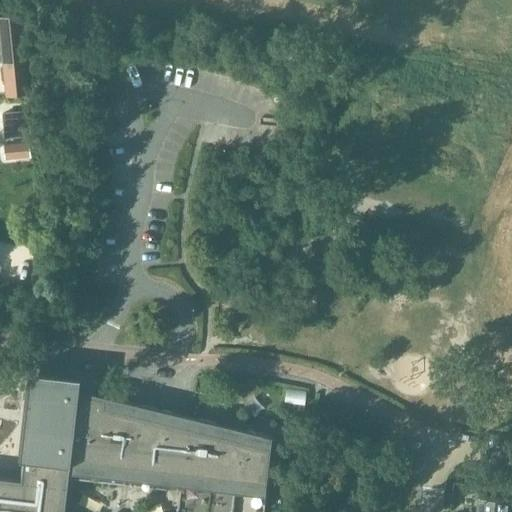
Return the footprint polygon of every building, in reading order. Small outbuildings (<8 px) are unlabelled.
[(22,53),(1,55),(5,96),(26,93),(22,53)] [(4,114),(6,138),(28,136),(26,112),(4,114)] [(3,144),(4,158),(29,156),(28,142),(3,144)] [(0,511),(62,511),(67,472),(179,485),(175,511),(264,511),(273,437),(186,415),(76,389),(77,378),(32,373),(31,378),(19,479),(0,477),(0,511)] [(306,391),(285,388),(282,411),(303,414),(306,391)] [(511,511),(511,500),(480,497),(478,511),(511,511)]
